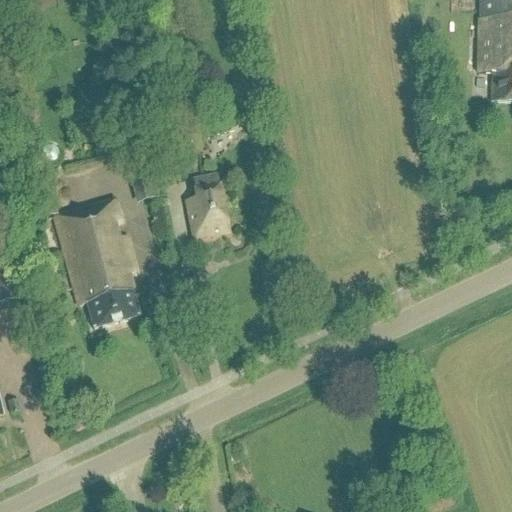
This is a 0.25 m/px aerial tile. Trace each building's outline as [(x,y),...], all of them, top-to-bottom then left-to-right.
[(511,0),(478,0),(479,63),(478,79),(489,79),(489,106),(492,106),(511,106),(511,0)] [(183,127),(185,141),(200,139),(197,124),(183,127)] [(130,170),(139,206),(157,201),(147,166),(130,170)] [(187,206),(194,244),(229,237),(218,179),(194,184),(197,204),(187,206)] [(60,220),(50,182),(23,190),(33,227),(60,220)] [(119,244),(114,228),(120,227),(114,206),(53,224),(78,312),(86,310),(93,335),(140,321),(128,280),(137,277),(127,241),(119,244)] [(0,306),(0,307),(18,303),(11,264),(0,265),(0,306)] [(10,417),(21,415),(18,402),(7,405),(10,417)]
